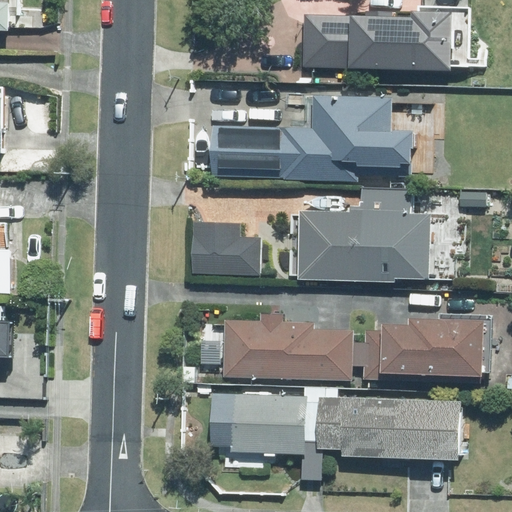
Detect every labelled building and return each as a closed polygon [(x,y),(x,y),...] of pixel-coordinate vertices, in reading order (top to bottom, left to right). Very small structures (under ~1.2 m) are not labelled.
[(22,0),(0,0),(0,33),(15,34),(15,8),(23,8),(22,0)] [(452,73),(454,13),(307,8),(305,68),(452,73)] [(396,100),(319,97),(317,131),(217,128),(216,176),(360,181),(361,174),(416,176),(418,135),(395,134),(396,100)] [(364,214),(304,212),(302,280),(433,285),(436,217),(417,216),(417,191),(365,189),(364,214)] [(490,192),(463,191),(462,206),(489,207),(490,192)] [(245,225),(198,224),(197,274),(263,277),(264,238),(244,237),(245,225)] [(0,293),(15,294),(16,252),(0,251),(0,293)] [(0,399),(1,399),(2,359),(16,359),(17,325),(4,324),(4,306),(0,306),(0,399)] [(263,322),(229,321),(227,378),(356,382),(358,332),(318,331),(318,324),(287,323),(287,315),(264,314),(263,322)] [(488,384),(490,323),(413,320),(413,325),(387,324),(387,332),(370,331),(368,380),(488,384)] [(308,455),(310,397),(224,394),(223,442),(237,443),(237,452),(308,455)] [(465,405),(323,400),(322,450),(346,451),(346,458),(463,462),(465,405)]
